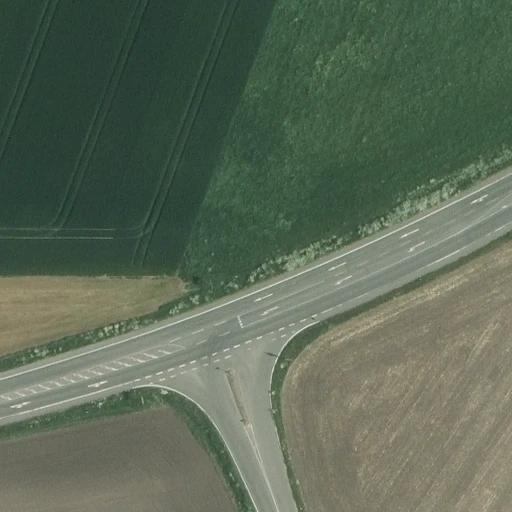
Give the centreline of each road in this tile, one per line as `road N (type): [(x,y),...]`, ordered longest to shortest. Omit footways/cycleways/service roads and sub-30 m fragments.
road 1 (secondary): [(511,200),(217,341)]
road 2 (secondary): [(217,341),(0,404)]
road 3 (secondary): [(217,341),(277,511)]
